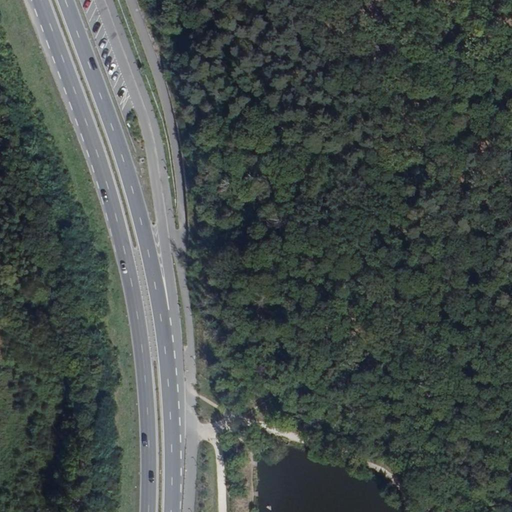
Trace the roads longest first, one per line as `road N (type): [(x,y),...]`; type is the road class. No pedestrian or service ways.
road 1 (primary): [(40,0),(97,153),(132,288),(145,380),(149,511)]
road 2 (primary): [(172,511),(168,380),(149,255),(65,0)]
road 3 (track): [(511,188),(483,182),(436,154),(401,110),(385,61),(385,0)]
road 4 (track): [(440,511),(378,464),(341,448),(245,416),(220,425)]
